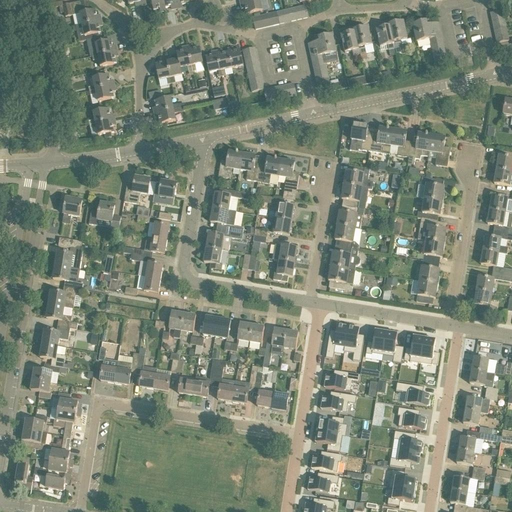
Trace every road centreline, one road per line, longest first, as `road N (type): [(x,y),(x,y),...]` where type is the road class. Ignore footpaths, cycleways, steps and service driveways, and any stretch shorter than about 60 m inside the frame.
road 1 (residential): [(80,511),(96,411),(108,403),(299,435)]
road 2 (residential): [(0,433),(46,163)]
road 3 (residential): [(309,303),(186,277),(207,139)]
road 4 (unclassified): [(497,75),(315,117)]
road 5 (residential): [(428,511),(458,327)]
road 6 (residential): [(30,164),(0,345)]
road 7 (residential): [(449,326),(480,148)]
road 8 (residential): [(55,162),(50,65),(34,0)]
road 9 (residential): [(309,303),(330,167)]
road 10 (residential): [(299,435),(321,305)]
road 11 (residential): [(449,326),(321,305)]
